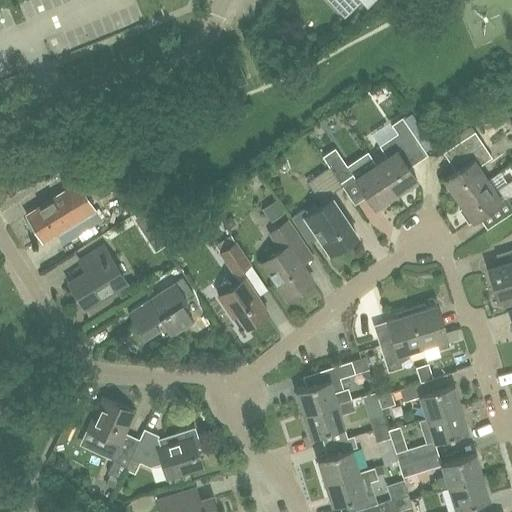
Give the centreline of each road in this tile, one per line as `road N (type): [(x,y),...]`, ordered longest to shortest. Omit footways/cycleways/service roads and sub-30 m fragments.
road 1 (residential): [(235,389),(86,372),(0,228)]
road 2 (residential): [(0,125),(79,95),(184,70),(200,55),(224,0)]
road 3 (residential): [(235,389),(437,236)]
road 4 (residential): [(511,428),(485,335),(465,309),(437,236)]
road 5 (residential): [(301,511),(292,490),(239,433),(235,389)]
